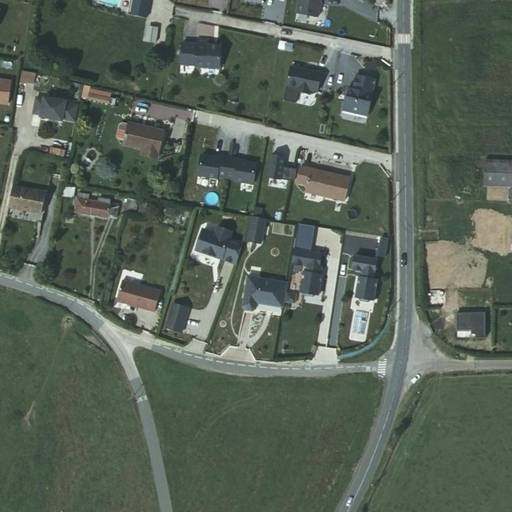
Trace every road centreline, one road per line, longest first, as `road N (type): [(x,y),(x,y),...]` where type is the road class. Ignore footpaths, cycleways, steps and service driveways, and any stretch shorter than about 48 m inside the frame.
road 1 (unclassified): [(398,363),(335,373),(216,364),(108,331)]
road 2 (residential): [(403,58),(175,11)]
road 3 (residential): [(404,165),(195,116)]
road 4 (secondary): [(404,165),(398,363)]
road 5 (unclassified): [(166,511),(142,401),(108,331)]
road 6 (secondary): [(398,363),(374,452),(344,511)]
road 7 (unclassified): [(108,331),(82,306),(0,278)]
